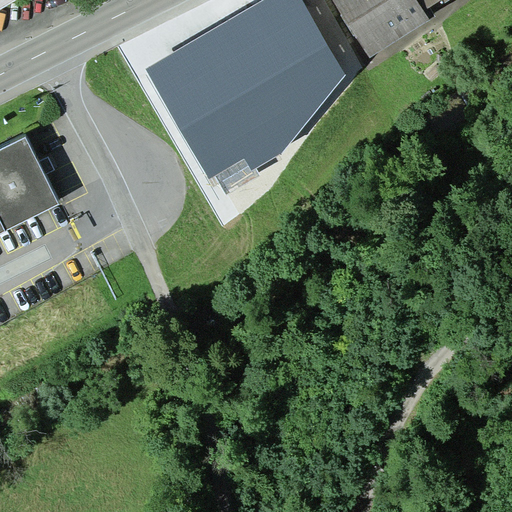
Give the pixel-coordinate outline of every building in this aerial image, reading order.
[(0,0),(0,13),(22,0),(0,0)] [(343,74),(300,0),(267,0),(148,69),(215,189),(280,151),(343,74)] [(333,0),(370,58),(430,20),(424,11),(416,0),(333,0)] [(416,0),(424,11),(440,0),(416,0)] [(0,233),(60,204),(27,138),(0,150),(0,233)]
